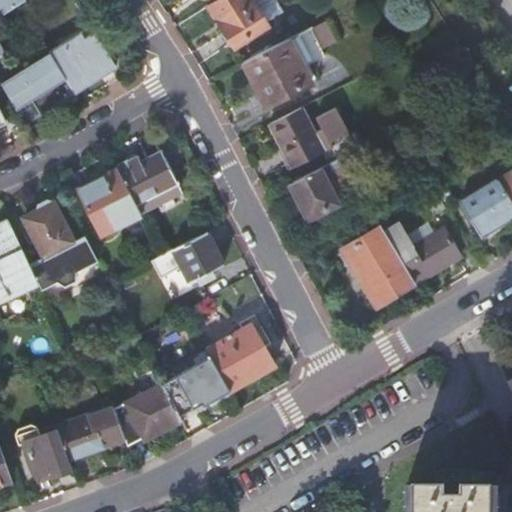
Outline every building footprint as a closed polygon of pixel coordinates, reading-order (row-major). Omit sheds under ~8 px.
[(0,0),(0,7),(2,11),(18,0),(0,0)] [(266,26),(249,0),(213,0),(206,5),(222,31),(219,35),(226,46),(232,45),(233,47),(266,26)] [(51,57),(72,92),(113,66),(88,27),(47,52),(51,57)] [(322,55),(308,27),(241,61),(264,105),(309,81),(302,66),(322,55)] [(38,113),(72,92),(51,57),(47,52),(0,81),(0,84),(14,109),(30,99),(38,113)] [(315,133),(301,105),(269,122),(292,167),(341,141),(333,125),(315,133)] [(115,165),(115,166),(139,212),(173,193),(169,185),(175,181),(159,150),(139,160),(136,154),(115,165)] [(357,176),(346,153),(289,183),(307,218),(350,196),(348,193),(347,193),(342,183),(357,176)] [(511,166),(511,170),(498,179),(511,200),(511,165),(511,166)] [(99,234),(139,213),(139,212),(115,166),(76,187),(99,234)] [(511,200),(498,179),(498,178),(493,181),(511,210),(511,200)] [(446,206),(430,180),(416,187),(433,214),(446,206)] [(511,219),(511,210),(493,181),(460,202),(483,237),(511,219)] [(42,256),(27,263),(35,280),(39,289),(55,280),(63,284),(73,278),(73,270),(95,258),(82,233),(71,239),(51,200),(21,217),(42,256)] [(0,296),(35,280),(7,219),(0,222),(0,296)] [(414,279),(416,282),(461,256),(443,227),(411,247),(407,241),(409,240),(399,222),(383,231),(414,279)] [(383,231),(381,226),(343,248),(375,302),(414,279),(383,231)] [(206,229),(172,248),(188,281),(195,278),(199,285),(212,277),(209,271),(223,264),(206,229)] [(228,387),(229,389),(273,363),(250,322),(205,347),(209,354),(228,387)] [(159,383),(178,419),(181,417),(179,413),(193,405),(193,406),(228,387),(209,354),(159,383)] [(178,419),(159,383),(123,401),(112,407),(122,437),(124,442),(140,435),(141,437),(178,419)] [(122,437),(112,407),(111,404),(55,426),(55,427),(67,458),(122,437)] [(50,474),(70,466),(67,458),(55,427),(38,433),(35,425),(29,422),(16,427),(13,433),(17,443),(23,441),(34,473),(48,467),(50,474)] [(0,482),(10,479),(0,450),(0,482)] [(48,467),(34,473),(37,479),(50,474),(48,467)] [(487,511),(488,491),(458,491),(458,501),(440,500),(441,490),(410,490),(409,511),(487,511)]
